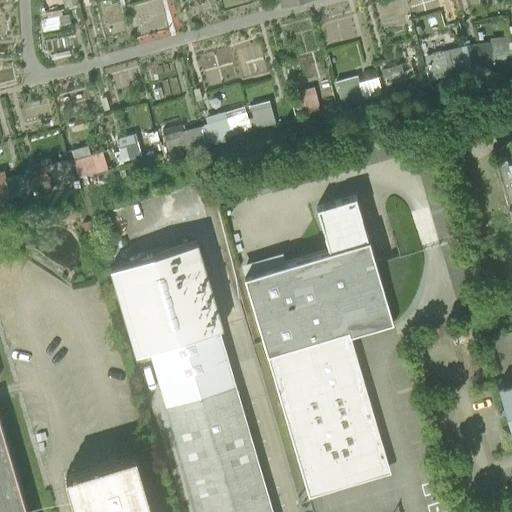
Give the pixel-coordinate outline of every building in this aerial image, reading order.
[(120,162),(143,155),(137,130),(113,136),(120,162)] [(89,143),(71,148),(72,156),(48,161),(53,182),(96,172),(89,143)] [(511,380),(498,385),(511,433),(511,155),(495,161),(511,219),(511,380)] [(245,275),(309,496),(391,472),(351,334),(393,322),(356,195),(317,207),(329,251),(245,275)] [(149,348),(219,327),(222,326),(196,240),(110,265),(136,351),(149,348)] [(272,511),(219,327),(149,348),(196,511),(272,511)] [(26,511),(0,420),(0,511),(26,511)] [(152,511),(135,454),(65,475),(76,511),(152,511)]
